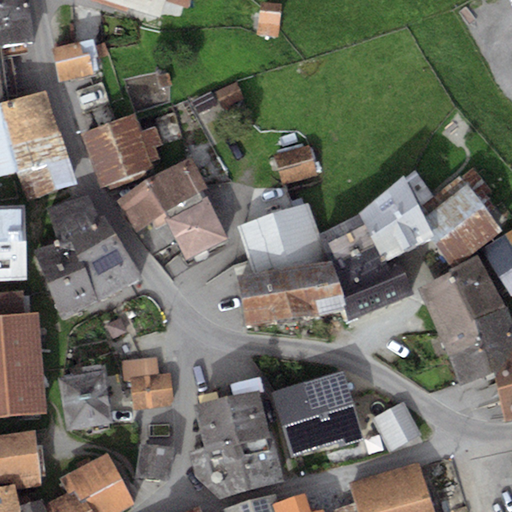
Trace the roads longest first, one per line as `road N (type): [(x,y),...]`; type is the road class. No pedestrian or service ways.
road 1 (tertiary): [(33,0),(77,162),(156,281),(203,332)]
road 2 (tertiary): [(203,332),(353,364),(474,437)]
road 3 (residential): [(181,502),(218,507),(453,442)]
road 4 (residential): [(181,502),(191,377),(203,332)]
